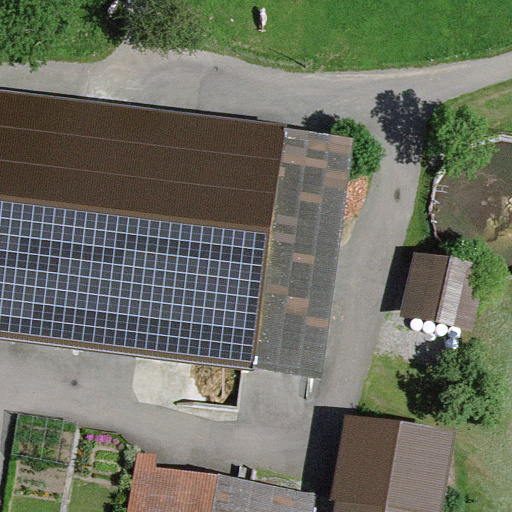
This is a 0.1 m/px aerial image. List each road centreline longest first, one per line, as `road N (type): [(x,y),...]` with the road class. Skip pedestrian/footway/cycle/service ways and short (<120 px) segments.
road 1 (unknown): [(384,108),(401,148),(397,201),(347,387),(326,413),(294,433),(216,437),(41,387),(10,395),(0,409)]
road 2 (track): [(0,80),(49,71),(419,112),(511,75)]
